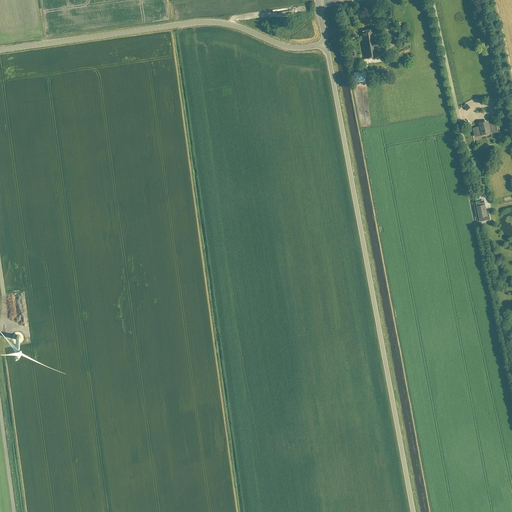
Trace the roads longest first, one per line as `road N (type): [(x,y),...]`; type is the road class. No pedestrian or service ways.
road 1 (unclassified): [(412,511),(324,45)]
road 2 (unclassified): [(0,50),(197,22),(292,48),(324,45)]
